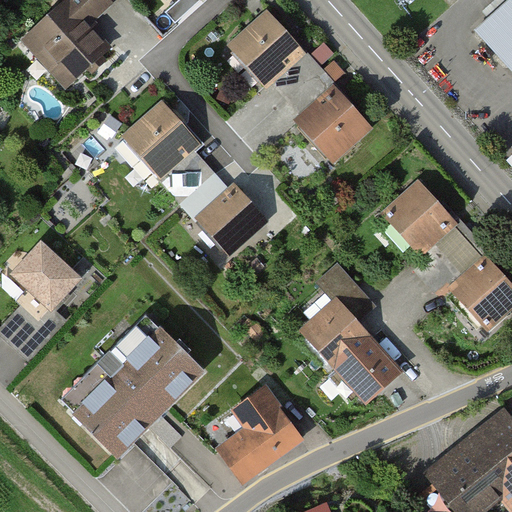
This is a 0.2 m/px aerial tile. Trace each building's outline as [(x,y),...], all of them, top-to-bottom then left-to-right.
[(68,7),(30,40),(69,84),(111,46),(88,22),(109,3),(105,0),(67,0),(65,3),(68,7)] [(202,1),(200,0),(180,0),(166,13),(176,24),(202,1)] [(511,1),(476,35),(511,73),(511,1)] [(235,46),(269,84),(303,54),(269,16),(235,46)] [(335,52),(324,41),(311,53),(321,65),(335,52)] [(333,85),(307,56),(277,83),(303,111),(333,85)] [(347,72),(335,59),(325,69),(337,81),(347,72)] [(368,128),(335,90),(301,120),(335,158),(368,128)] [(163,107),(117,148),(134,167),(147,156),(163,174),(196,145),(163,107)] [(222,188),(193,155),(161,183),(191,216),(222,188)] [(420,186),(387,216),(420,253),(454,223),(420,186)] [(236,189),(202,219),(231,251),(265,221),(236,189)] [(80,280),(43,245),(15,275),(36,293),(0,331),(0,333),(16,348),(80,280)] [(459,272),(439,250),(420,267),(440,289),(459,272)] [(511,306),(511,288),(487,261),(454,291),(487,328),(511,306)] [(338,304),(305,333),(368,401),(400,372),(338,304)] [(108,375),(72,411),(118,457),(203,372),(157,326),(121,363),(111,353),(98,365),(108,375)] [(220,453),(243,484),(302,441),(264,390),(235,411),(249,431),(220,453)] [(511,423),(434,485),(455,511),(480,511),(503,495),(511,506),(511,423)] [(183,437),(171,426),(160,437),(172,449),(183,437)]
